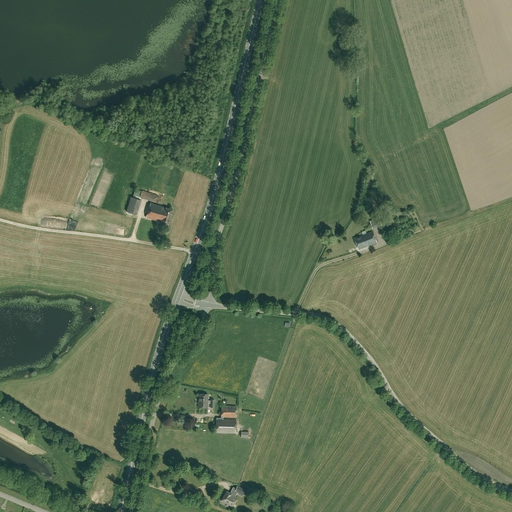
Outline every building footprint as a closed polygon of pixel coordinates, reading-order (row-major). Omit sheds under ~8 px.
[(143,191),(140,198),(149,201),(155,203),(158,196),(151,194),(143,191)] [(168,225),(173,210),(166,207),(166,208),(151,203),(146,217),(161,222),(161,223),(168,225)] [(377,243),(373,231),(354,238),(359,250),(377,243)] [(208,395),(199,395),(198,408),(207,408),(207,404),(210,404),(210,407),(214,407),(214,399),(211,399),(211,401),(208,401),(208,395)] [(235,433),(236,419),(223,419),(223,418),(236,419),(236,406),(221,406),(221,418),(216,418),(216,433),(235,433)] [(237,486),(235,490),(232,489),(232,491),(242,495),(245,490),(237,486)] [(235,508),(237,506),(234,504),(237,499),(232,496),(233,495),(227,491),(222,501),(233,507),(235,508)]
